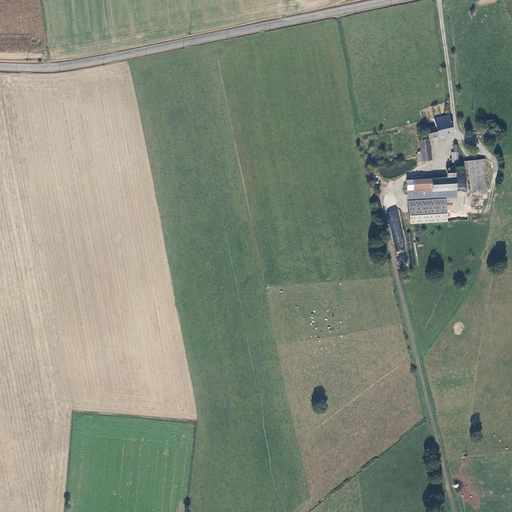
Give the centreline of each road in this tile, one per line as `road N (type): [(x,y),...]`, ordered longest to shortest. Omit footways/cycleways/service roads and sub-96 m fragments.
road 1 (tertiary): [(384,0),(76,64),(0,66)]
road 2 (track): [(457,133),(439,0)]
